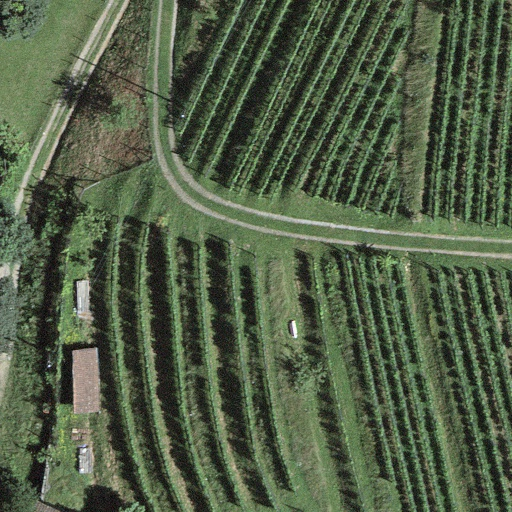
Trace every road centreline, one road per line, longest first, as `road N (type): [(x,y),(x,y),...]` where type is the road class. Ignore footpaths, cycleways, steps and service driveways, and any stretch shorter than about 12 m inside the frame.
road 1 (track): [(163,0),(159,146),(170,175),(194,201),(317,232),(511,249)]
road 2 (track): [(0,311),(19,208),(114,0)]
